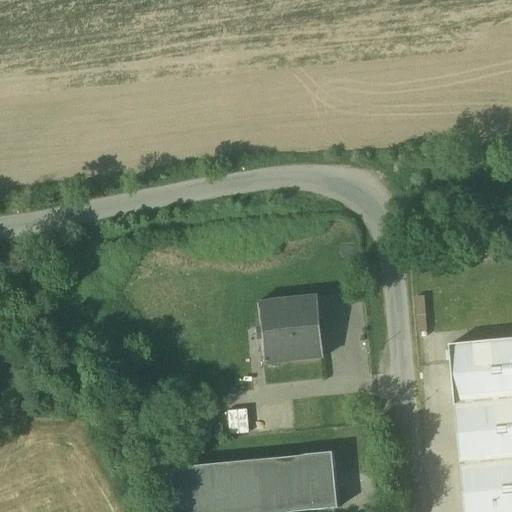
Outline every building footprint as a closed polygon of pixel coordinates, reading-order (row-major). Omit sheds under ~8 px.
[(318,297),(257,303),(263,360),(262,360),(262,362),(263,362),(263,365),(324,358),(318,297)] [(511,340),(450,346),(456,404),(511,398),(511,340)] [(511,511),(511,398),(456,404),(464,511),(511,511)] [(318,401),(226,406),(227,431),(320,426),(318,401)] [(333,453),(165,469),(169,511),(301,511),(338,509),(333,453)]
